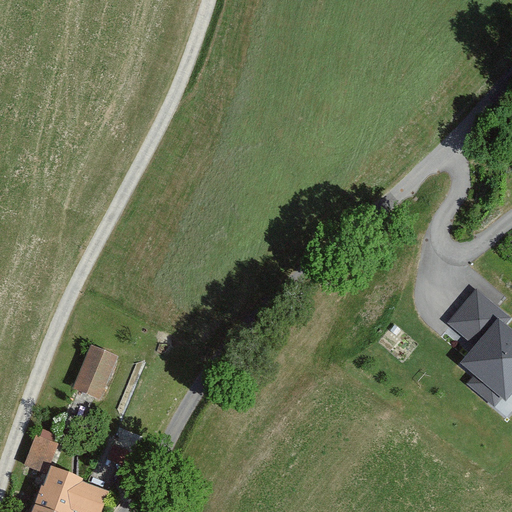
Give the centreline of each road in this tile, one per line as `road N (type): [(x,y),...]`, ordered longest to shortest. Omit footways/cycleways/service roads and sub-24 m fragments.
road 1 (unclassified): [(511,72),(467,130),(306,270),(221,359),(125,511)]
road 2 (track): [(0,487),(51,339),(169,110),(209,0)]
